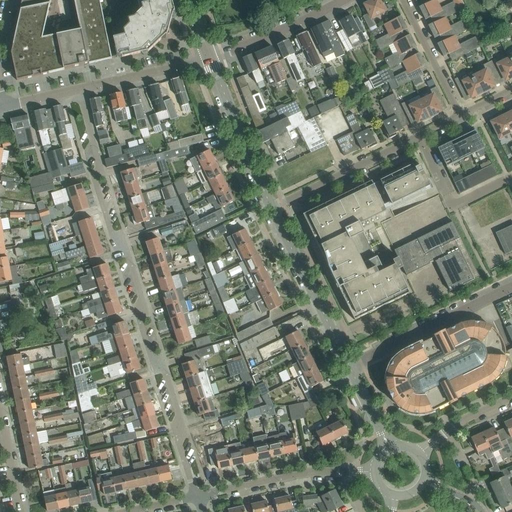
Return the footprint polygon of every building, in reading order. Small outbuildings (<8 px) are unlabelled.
[(99,0),(21,0),(20,11),(11,53),(17,81),(64,70),(64,69),(88,63),(89,64),(111,59),(99,0)] [(125,35),(124,35),(113,38),(117,55),(118,59),(122,58),(141,53),(144,56),(147,52),(148,53),(161,40),(165,41),(166,36),(172,18),(176,17),(174,12),(171,0),(140,0),(143,9),(134,17),(128,19),(129,25),(123,30),(125,35)] [(378,0),(373,0),(364,5),(369,14),(363,17),(369,28),(375,25),(372,18),(384,11),(378,0)] [(434,15),(437,21),(437,22),(445,18),(458,12),(453,2),(441,8),(436,0),(433,0),(419,7),(425,20),(434,15)] [(452,0),(458,10),(464,6),(460,0),(452,0)] [(339,22),(344,31),(348,38),(355,35),(360,45),(366,42),(361,32),(364,30),(362,27),(358,18),(353,20),(351,16),(339,22)] [(380,50),(393,44),(393,43),(401,39),(398,33),(407,29),(401,16),(384,25),(388,34),(375,41),(380,50)] [(443,34),(446,40),(454,36),(468,30),(463,20),(450,27),(445,18),(437,22),(437,21),(428,26),(434,38),(443,34)] [(311,29),(317,43),(323,55),(325,59),(332,55),(325,40),(327,39),(336,58),(344,55),(329,21),(311,29)] [(306,32),(296,36),(297,39),(294,40),(299,50),(302,49),(303,51),(305,50),(313,68),(321,65),(310,41),(306,32)] [(384,59),(389,68),(389,69),(402,62),(410,58),(407,52),(416,47),(410,35),(401,39),(393,43),(393,44),(398,53),(384,59)] [(446,40),(437,44),(443,57),(452,52),(456,59),(483,45),(477,36),(459,45),(454,36),(446,40)] [(292,49),(288,40),(277,45),(284,59),(287,58),(297,82),(305,79),(292,49)] [(275,84),(286,79),(276,56),(272,47),(254,54),(262,72),(263,71),(269,68),(271,75),(268,76),(271,84),(275,82),(275,84)] [(393,78),(394,80),(398,87),(420,77),(416,70),(425,66),(419,53),(410,58),(402,62),(407,71),(393,78)] [(252,55),(241,60),(247,74),(252,73),(256,84),(263,81),(252,55)] [(495,60),(489,63),(495,74),(501,72),(505,81),(509,79),(510,80),(509,80),(510,81),(511,79),(511,65),(509,59),(498,64),(495,60)] [(485,70),(474,76),(483,94),(491,90),(491,89),(490,90),(490,88),(494,86),(489,77),(495,74),(489,63),(483,66),(485,70)] [(326,70),(331,84),(338,81),(333,67),(326,70)] [(388,82),(388,83),(394,80),(393,78),(389,69),(389,68),(383,71),(385,75),(380,78),(383,85),(388,82)] [(243,76),(236,79),(256,128),(258,132),(265,142),(271,139),(272,141),(288,133),(293,130),(298,128),(304,140),(308,138),(320,132),(314,120),(306,123),(305,122),(302,115),(300,112),(281,121),(266,128),(256,105),(252,96),(247,85),(243,76)] [(483,94),(474,76),(463,81),(461,77),(455,80),(461,92),(466,89),(471,98),(475,96),(476,97),(475,97),(475,98),(483,94)] [(171,80),(174,90),(175,95),(177,94),(181,106),(188,104),(180,77),(171,80)] [(261,92),(252,96),(256,105),(262,103),(261,99),(269,96),(267,90),(266,90),(264,83),(259,85),(261,92)] [(148,86),(151,96),(152,101),(155,100),(158,113),(165,111),(158,84),(148,86)] [(432,95),(421,101),(430,119),(438,115),(438,114),(437,114),(437,113),(441,111),(436,102),(442,99),(436,87),(430,90),(432,95)] [(138,89),(130,91),(126,92),(129,101),(130,107),(134,107),(137,121),(139,130),(141,135),(148,134),(138,89)] [(121,109),(125,108),(122,93),(110,95),(116,123),(124,121),(121,109)] [(388,139),(397,135),(397,134),(396,134),(396,133),(403,130),(402,128),(409,125),(394,94),(379,101),(388,120),(382,123),(386,130),(384,131),(388,138),(388,139)] [(103,112),(102,107),(100,98),(90,100),(96,127),(104,125),(101,113),(103,112)] [(163,101),(170,120),(177,117),(170,98),(163,101)] [(283,106),(276,109),(281,121),(300,112),(301,111),(296,101),(283,107),(283,106)] [(430,119),(421,101),(410,106),(408,101),(402,104),(407,116),(413,113),(418,123),(422,120),(423,122),(422,122),(422,123),(430,119)] [(63,148),(61,149),(62,150),(72,148),(70,139),(68,139),(64,122),(66,121),(62,106),(52,108),(55,124),(56,123),(60,139),(63,148)] [(51,172),(50,173),(51,178),(53,178),(53,179),(69,174),(62,150),(61,149),(52,151),(48,130),(50,129),(45,110),(33,113),(37,132),(39,132),(43,147),(51,172)] [(506,114),(502,116),(510,133),(511,132),(511,111),(507,115),(506,114)] [(149,116),(153,127),(159,125),(155,113),(149,116)] [(275,113),(269,116),(272,123),(278,120),(275,113)] [(27,114),(10,118),(12,124),(11,124),(11,125),(12,125),(13,130),(14,130),(17,144),(26,142),(23,128),(30,127),(27,114)] [(336,140),(344,156),(360,148),(361,150),(368,146),(369,148),(368,148),(369,149),(378,144),(377,144),(373,136),(372,137),(368,129),(362,133),(353,114),(345,117),(352,132),(336,140)] [(510,133),(502,116),(497,118),(498,119),(491,122),(499,138),(510,133)] [(97,132),(98,137),(100,144),(109,142),(107,134),(106,130),(97,132)] [(475,130),(462,136),(471,155),(484,148),(475,130)] [(327,145),(320,132),(308,138),(304,140),(311,153),(327,145)] [(272,141),(273,143),(278,155),(294,147),(288,133),(272,141)] [(180,148),(187,146),(204,142),(201,134),(177,141),(180,148)] [(462,136),(450,143),(459,161),(471,155),(462,136)] [(459,161),(450,143),(437,149),(446,167),(459,161)] [(119,145),(107,149),(110,157),(121,154),(119,145)] [(128,163),(137,160),(150,156),(145,145),(123,151),(124,154),(128,163)] [(187,146),(180,148),(162,153),(165,160),(189,154),(187,146)] [(7,164),(9,152),(3,151),(3,149),(0,148),(0,162),(0,163),(7,164)] [(203,169),(203,170),(216,164),(209,150),(208,151),(206,150),(204,151),(204,153),(193,158),(196,165),(193,166),(196,173),(203,169)] [(150,156),(137,160),(139,167),(165,160),(162,153),(150,156)] [(124,154),(104,160),(107,168),(128,163),(124,154)] [(86,173),(82,162),(67,166),(71,178),(86,173)] [(216,164),(203,170),(197,173),(203,185),(222,176),(224,175),(221,168),(218,169),(216,164)] [(387,177),(373,184),(383,206),(390,202),(391,205),(425,189),(425,188),(430,186),(423,172),(423,171),(420,165),(415,168),(414,168),(410,170),(408,167),(401,170),(403,174),(399,176),(397,172),(391,175),(392,179),(388,181),(387,177)] [(492,165),(479,171),(485,182),(497,176),(492,165)] [(120,173),(124,186),(137,182),(137,181),(142,180),(138,168),(137,167),(133,168),(120,173)] [(479,171),(467,177),(472,188),(485,182),(479,171)] [(29,178),(32,189),(53,183),(51,178),(50,173),(29,178)] [(213,189),(216,195),(228,189),(222,176),(203,185),(206,192),(213,189)] [(472,188),(467,177),(454,183),(460,194),(472,188)] [(174,182),(179,196),(188,192),(183,179),(174,182)] [(383,206),(373,184),(371,181),(302,215),(354,320),(409,293),(398,269),(402,267),(407,276),(406,274),(398,258),(393,261),(395,265),(383,270),(377,257),(375,258),(363,233),(364,233),(359,224),(386,211),(383,206)] [(6,182),(5,189),(12,190),(13,188),(21,190),(22,185),(14,184),(14,183),(13,183),(8,182),(6,182)] [(124,186),(129,198),(142,194),(137,182),(124,186)] [(53,183),(32,189),(33,195),(55,189),(53,183)] [(62,204),(72,201),(71,200),(85,196),(81,184),(61,190),(63,198),(53,201),(55,206),(62,204)] [(166,186),(170,199),(177,197),(172,184),(166,186)] [(228,189),(216,195),(206,199),(209,204),(212,202),(216,209),(221,207),(222,207),(234,201),(228,189)] [(129,198),(133,211),(151,206),(147,193),(142,194),(129,198)] [(189,206),(184,194),(179,196),(185,208),(189,206)] [(71,200),(72,201),(75,213),(89,208),(85,196),(71,200)] [(151,206),(133,211),(134,216),(131,217),(134,225),(150,220),(148,214),(153,213),(151,206)] [(191,224),(196,234),(226,220),(221,209),(191,224)] [(186,218),(183,210),(155,219),(158,226),(186,218)] [(38,212),(25,213),(25,218),(25,221),(39,220),(38,212)] [(79,222),(82,234),(95,230),(92,218),(79,222)] [(189,227),(186,220),(171,225),(173,232),(189,227)] [(452,222),(394,250),(398,258),(406,274),(414,270),(415,271),(435,261),(450,291),(472,280),(479,277),(452,222)] [(48,231),(53,244),(73,237),(69,224),(48,231)] [(223,224),(209,231),(210,232),(206,233),(210,240),(213,238),(226,231),(223,224)] [(511,225),(495,233),(505,254),(511,251),(511,225)] [(232,236),(238,249),(251,243),(245,229),(232,236)] [(85,241),(86,246),(99,242),(95,230),(82,234),(77,235),(80,243),(85,241)] [(146,242),(150,256),(169,249),(167,243),(160,245),(158,238),(146,242)] [(193,255),(193,256),(200,253),(195,240),(186,243),(190,256),(193,255)] [(77,249),(70,251),(65,253),(67,259),(88,252),(90,259),(103,254),(99,242),(86,246),(77,249)] [(238,249),(244,261),(257,255),(251,243),(238,249)] [(50,248),(53,257),(63,253),(60,245),(50,248)] [(150,256),(154,268),(167,264),(166,263),(173,262),(169,249),(150,256)] [(0,268),(9,267),(6,251),(0,251),(0,268)] [(200,253),(193,256),(198,268),(205,265),(200,253)] [(239,263),(245,276),(263,267),(257,255),(244,261),(239,263)] [(56,265),(58,272),(71,268),(68,261),(56,265)] [(216,262),(212,263),(216,273),(221,271),(216,262)] [(79,278),(81,286),(110,276),(106,264),(86,270),(87,276),(79,278)] [(154,268),(158,281),(171,277),(167,264),(154,268)] [(9,267),(0,268),(0,282),(12,280),(11,279),(18,278),(16,266),(9,267)] [(244,276),(250,289),(269,280),(263,267),(245,276),(244,276)] [(212,276),(218,290),(225,287),(224,285),(222,281),(219,273),(217,274),(212,276)] [(99,287),(100,291),(113,286),(110,276),(81,286),(83,291),(99,287)] [(158,281),(162,293),(175,289),(171,277),(158,281)] [(204,280),(209,292),(214,290),(210,278),(206,280),(204,280)] [(256,302),(256,303),(276,293),(269,280),(250,289),(245,291),(251,304),(256,302)] [(87,302),(89,309),(118,299),(113,286),(100,291),(102,297),(87,302)] [(223,302),(229,300),(230,299),(225,287),(218,290),(223,302)] [(162,293),(166,306),(184,300),(180,288),(175,289),(162,293)] [(209,292),(214,305),(220,303),(214,290),(209,292)] [(276,293),(256,303),(261,314),(268,310),(269,312),(282,305),(276,293)] [(19,299),(2,302),(0,302),(0,331),(3,331),(4,329),(3,321),(16,319),(14,311),(21,310),(19,299)] [(118,299),(89,309),(90,314),(106,309),(108,316),(122,312),(118,299)] [(170,319),(187,313),(188,313),(184,300),(166,306),(170,319)] [(229,300),(223,302),(229,316),(234,313),(229,300)] [(220,303),(214,305),(219,317),(225,315),(220,303)] [(57,319),(53,307),(45,310),(51,321),(57,319)] [(174,332),(187,328),(191,326),(187,313),(170,319),(174,332)] [(236,334),(238,341),(272,325),(269,318),(236,334)] [(60,320),(54,322),(56,329),(63,327),(60,320)] [(98,343),(102,342),(128,333),(125,321),(111,326),(113,332),(108,334),(107,332),(96,335),(98,343)] [(386,379),(386,381),(386,382),(386,383),(386,385),(387,386),(387,389),(388,391),(389,394),(391,398),(395,404),(396,405),(397,406),(398,406),(399,407),(400,408),(401,409),(404,410),(407,412),(410,413),(413,413),(416,414),(419,414),(422,414),(426,413),(429,412),(432,411),(439,408),(442,406),(449,403),(449,404),(451,403),(449,400),(454,398),(455,401),(456,401),(456,400),(490,383),(490,382),(491,382),(492,381),(493,381),(493,380),(494,379),(496,378),(497,377),(498,376),(499,375),(500,374),(511,367),(511,348),(506,352),(505,349),(504,346),(503,343),(502,340),(501,339),(501,337),(500,336),(498,334),(497,333),(496,331),(495,330),(493,329),(492,328),(491,327),(490,327),(489,326),(488,325),(487,325),(486,325),(483,323),(480,323),(477,322),(474,322),(471,322),(469,322),(466,322),(463,323),(461,324),(445,332),(444,331),(443,332),(444,333),(436,337),(435,335),(434,336),(434,337),(429,340),(425,341),(413,348),(409,349),(403,353),(402,353),(400,355),(397,357),(395,359),(393,361),(391,363),(390,366),(389,369),(387,372),(387,375),(386,378),(386,379)] [(240,344),(242,351),(277,334),(274,327),(260,334),(240,344)] [(187,328),(174,332),(178,345),(191,341),(187,328)] [(285,337),(292,350),(304,344),(298,331),(285,337)] [(60,337),(61,342),(67,341),(68,343),(70,343),(74,335),(73,333),(66,335),(60,337)] [(105,354),(119,350),(132,346),(128,333),(102,342),(105,354)] [(194,340),(197,348),(212,343),(209,336),(194,340)] [(292,350),(298,362),(310,356),(304,344),(292,350)] [(107,360),(108,366),(109,366),(136,357),(132,346),(119,350),(121,355),(107,360)] [(213,346),(198,351),(200,358),(215,353),(213,346)] [(69,352),(72,365),(80,362),(77,351),(69,352)] [(7,357),(9,368),(22,366),(22,365),(30,364),(28,357),(21,358),(20,354),(7,357)] [(297,378),(297,379),(317,369),(314,363),(316,362),(312,355),(310,356),(298,362),(292,365),(298,378),(297,378)] [(109,366),(108,366),(102,368),(104,374),(109,372),(111,378),(120,375),(118,370),(125,368),(127,374),(140,370),(136,357),(109,366)] [(182,365),(186,377),(198,373),(204,371),(200,359),(194,361),(182,365)] [(247,372),(243,359),(226,364),(230,377),(239,374),(243,373),(247,372)] [(72,365),(74,377),(84,374),(80,362),(72,365)] [(9,368),(11,380),(25,377),(22,366),(9,368)] [(297,379),(305,393),(311,390),(310,388),(323,382),(317,369),(297,379)] [(251,379),(248,371),(247,372),(239,374),(242,382),(251,379)] [(186,377),(190,390),(202,386),(198,373),(186,377)] [(74,377),(78,394),(88,391),(85,374),(84,374),(74,377)] [(252,376),(255,383),(263,379),(262,377),(260,378),(259,374),(257,375),(256,374),(252,376)] [(11,380),(13,391),(27,388),(25,377),(11,380)] [(126,398),(147,391),(143,379),(130,383),(131,389),(115,394),(117,400),(126,398)] [(265,382),(257,386),(259,391),(267,387),(265,382)] [(190,390),(194,403),(206,399),(202,386),(190,390)] [(13,391),(16,402),(29,399),(27,388),(13,391)] [(305,393),(308,401),(314,399),(313,397),(319,394),(316,388),(311,390),(305,393)] [(255,390),(246,393),(250,406),(260,403),(255,390)] [(88,391),(78,394),(81,412),(93,408),(89,392),(88,391)] [(136,401),(137,407),(151,403),(147,391),(126,398),(128,404),(136,401)] [(314,399),(308,401),(312,408),(324,402),(319,394),(313,397),(314,399)] [(206,399),(194,403),(198,416),(203,414),(205,421),(215,418),(220,417),(217,409),(214,410),(210,397),(206,399)] [(16,402),(18,413),(31,410),(29,399),(16,402)] [(132,422),(132,423),(155,416),(151,403),(137,407),(132,409),(134,415),(136,421),(132,422)] [(302,403),(295,405),(298,419),(306,418),(302,403)] [(298,419),(295,405),(288,406),(289,409),(289,411),(292,421),(298,419)] [(259,407),(246,411),(248,420),(262,417),(259,407)] [(18,413),(20,424),(34,422),(31,410),(18,413)] [(81,414),(84,424),(85,424),(90,422),(91,422),(96,420),(94,411),(81,414)] [(62,413),(52,415),(53,418),(54,420),(63,418),(63,421),(79,418),(78,412),(62,415),(62,413)] [(136,421),(134,415),(124,419),(124,421),(119,422),(120,425),(125,423),(126,424),(132,422),(136,421)] [(155,416),(132,423),(133,428),(143,425),(145,432),(158,427),(155,416)] [(206,431),(203,432),(204,436),(223,430),(220,419),(204,425),(206,431)] [(342,420),(329,427),(335,439),(348,433),(342,420)] [(20,424),(22,436),(36,433),(34,422),(20,424)] [(335,439),(329,427),(316,433),(323,446),(335,439)] [(494,428),(482,433),(491,453),(498,450),(503,460),(511,455),(505,440),(500,442),(494,428)] [(137,439),(135,431),(112,437),(114,444),(137,439)] [(22,436),(25,447),(38,444),(36,433),(22,436)] [(286,433),(279,434),(281,442),(284,454),(297,451),(295,442),(294,439),(288,440),(286,433)] [(491,453),(482,433),(471,438),(471,440),(470,440),(469,443),(471,446),(473,447),(474,446),(477,453),(479,456),(484,454),(487,460),(489,459),(492,467),(488,469),(491,475),(499,471),(491,453)] [(266,437),(268,445),(271,457),(284,454),(281,442),(279,434),(266,437)] [(227,446),(229,453),(232,466),(245,463),(242,450),(240,443),(227,446)] [(25,447),(27,458),(40,455),(38,444),(25,447)] [(268,445),(255,448),(258,460),(271,457),(268,445)] [(255,448),(242,450),(245,463),(258,460),(255,448)] [(232,466),(229,453),(215,456),(218,469),(232,466)] [(40,455),(27,458),(29,469),(43,467),(43,466),(49,465),(47,459),(42,460),(40,455)] [(149,466),(145,467),(149,485),(160,482),(157,469),(151,470),(149,466)] [(168,466),(157,469),(160,482),(171,480),(168,466)] [(467,466),(463,468),(466,476),(468,479),(472,477),(467,466)] [(133,469),(134,474),(137,487),(149,485),(145,467),(133,469)] [(134,474),(123,476),(126,490),(137,487),(134,474)] [(64,485),(65,488),(69,507),(81,504),(78,490),(72,492),(70,483),(67,484),(65,475),(60,476),(62,485),(64,485)] [(116,492),(113,479),(101,481),(100,475),(95,476),(98,490),(103,489),(104,495),(110,493),(111,495),(114,495),(115,492),(116,492)] [(123,476),(113,479),(116,492),(126,490),(123,476)] [(491,484),(496,496),(511,489),(505,477),(491,484)] [(65,488),(54,490),(59,509),(69,507),(65,488)] [(78,490),(81,504),(92,501),(89,488),(78,490)] [(511,492),(511,489),(496,496),(502,508),(511,503),(511,492)] [(59,509),(54,490),(43,493),(47,511),(59,509)] [(317,497),(317,502),(317,503),(325,502),(329,511),(342,506),(334,491),(322,497),(317,497)] [(310,503),(317,502),(317,497),(316,495),(303,497),(304,507),(310,506),(310,503)] [(289,496),(274,500),(276,509),(276,511),(296,511),(299,511),(296,500),(291,502),(289,496)] [(251,505),(252,511),(268,511),(266,501),(251,505)]
